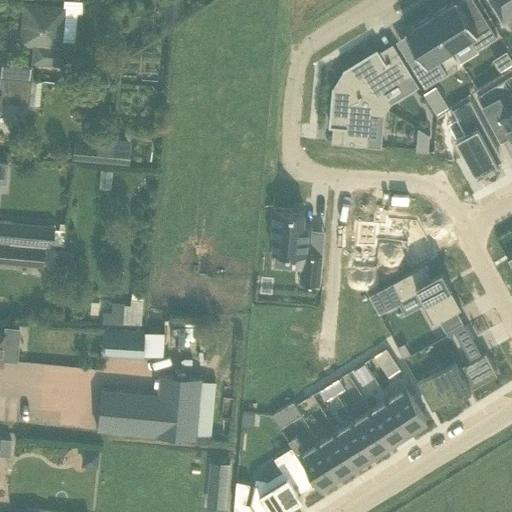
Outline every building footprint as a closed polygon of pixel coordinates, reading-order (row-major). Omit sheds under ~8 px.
[(179,0),(163,0),(165,14),(181,13),(179,0)] [(454,0),(432,14),(453,48),(470,38),(476,49),(497,36),(482,12),(470,19),(458,0),(454,0)] [(511,0),(493,0),(504,17),(511,11),(511,0)] [(58,40),(61,8),(24,4),(20,43),(34,45),(33,60),(67,63),(68,53),(72,54),(73,41),(58,40)] [(225,6),(223,29),(259,33),(261,10),(225,6)] [(438,58),(453,48),(432,14),(406,30),(419,50),(407,58),(425,87),(447,73),(438,58)] [(259,33),(223,29),(221,51),(257,55),(259,33)] [(344,69),(339,78),(388,108),(391,103),(383,91),(412,74),(398,51),(385,60),(379,51),(377,48),(343,69),(344,69)] [(221,51),(219,73),(255,76),(257,55),(221,51)] [(511,60),(507,52),(494,60),(501,69),(511,62),(511,60)] [(0,75),(30,78),(32,65),(0,62),(0,75)] [(255,76),(219,73),(217,95),(253,98),(255,76)] [(30,80),(30,78),(0,75),(0,102),(28,105),(30,80)] [(332,86),(329,126),(333,126),(343,127),(342,143),(368,145),(371,111),(384,114),(388,108),(339,78),(334,86),(332,86)] [(436,87),(425,94),(436,113),(448,106),(436,87)] [(253,98),(217,95),(215,119),(209,118),(208,130),(232,132),(233,120),(251,122),(253,98)] [(468,95),(451,106),(466,133),(457,138),(457,139),(454,140),(461,152),(464,151),(479,178),(500,166),(498,163),(495,156),(500,153),(468,95)] [(499,99),(483,108),(500,140),(511,134),(511,135),(511,111),(508,114),(499,99)] [(419,127),(417,150),(428,151),(430,134),(419,127)] [(72,159),(125,164),(127,141),(93,138),(93,143),(73,141),(72,159)] [(197,202),(169,200),(167,225),(155,224),(152,250),(192,254),(197,202)] [(248,207),(220,204),(216,246),(244,249),(242,265),(256,266),(259,234),(245,233),(248,207)] [(273,207),(271,233),(274,233),(273,249),(294,251),(293,265),(300,266),(299,280),(319,282),(322,254),(308,253),(311,223),(304,222),(305,210),(273,207)] [(358,225),(356,249),(375,250),(376,242),(385,243),(402,245),(414,267),(431,257),(424,244),(428,243),(416,222),(387,219),(386,227),(358,225)] [(0,239),(51,244),(53,228),(0,223),(0,239)] [(53,228),(51,244),(63,245),(65,229),(53,228)] [(0,260),(21,263),(21,265),(42,267),(43,265),(53,265),(55,250),(0,244),(0,260)] [(55,250),(54,259),(71,261),(72,252),(55,250)] [(255,299),(282,300),(284,264),(257,263),(255,299)] [(424,265),(369,294),(379,313),(380,312),(380,311),(417,291),(433,322),(432,322),(433,324),(440,320),(457,310),(461,308),(450,289),(452,288),(443,270),(430,276),(424,265)] [(295,302),(320,303),(320,291),(295,290),(295,302)] [(115,322),(143,323),(145,293),(133,292),(133,304),(116,303),(115,322)] [(291,304),(257,301),(255,325),(265,326),(261,367),(283,370),(282,376),(304,378),(308,330),(289,328),(291,304)] [(466,324),(454,330),(462,344),(474,338),(466,324)] [(165,331),(105,327),(103,354),(144,357),(144,354),(163,356),(165,331)] [(387,348),(376,355),(390,378),(400,370),(387,348)] [(435,371),(416,381),(432,410),(448,402),(450,405),(466,396),(464,393),(498,375),(486,352),(482,354),(470,360),(459,366),(456,360),(435,371)] [(365,363),(354,369),(363,383),(373,377),(365,363)] [(101,389),(98,428),(198,437),(202,377),(162,374),(161,394),(101,389)] [(332,382),(331,383),(336,392),(345,387),(339,378),(332,382)] [(250,383),(247,408),(272,410),(274,385),(250,383)] [(331,383),(322,389),(327,397),(336,392),(331,383)] [(406,387),(388,399),(409,431),(427,420),(406,387)] [(388,399),(371,409),(391,442),(409,431),(388,399)] [(293,401),(273,415),(280,427),(301,413),(296,405),(293,401)] [(371,409),(354,420),(374,453),(391,442),(371,409)] [(354,420),(336,431),(357,464),(374,453),(354,420)] [(336,431),(319,442),(339,475),(357,464),(336,431)] [(296,436),(289,441),(292,446),(294,449),(301,444),(296,436)] [(0,455),(10,456),(12,439),(0,437),(0,455)] [(319,442),(301,453),(321,486),(339,475),(319,442)] [(250,503),(250,504),(254,511),(279,511),(295,502),(300,498),(301,499),(303,498),(300,494),(316,484),(294,449),(292,446),(274,457),(283,470),(268,480),(256,477),(250,503)] [(82,449),(81,459),(88,466),(96,467),(98,450),(82,449)] [(211,463),(209,488),(228,490),(230,464),(211,463)] [(237,480),(234,508),(236,508),(236,503),(244,504),(245,505),(246,503),(250,483),(237,480)]
